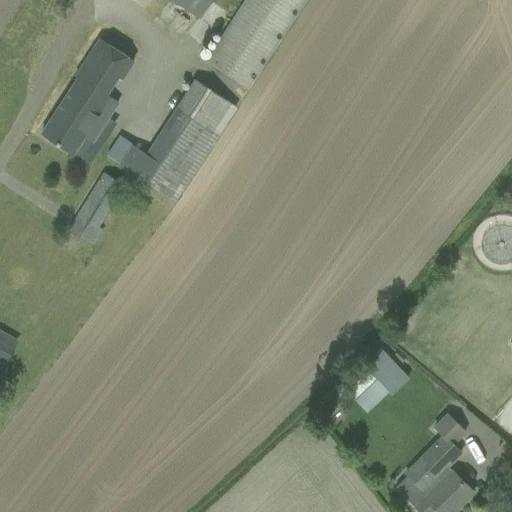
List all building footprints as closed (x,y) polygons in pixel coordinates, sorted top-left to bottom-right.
[(207,0),(170,0),(197,17),(207,0)] [(246,0),(206,62),(249,89),(306,0),(246,0)] [(135,61),(100,38),(75,76),(77,78),(41,134),(73,154),(84,137),(92,143),(118,103),(107,95),(119,77),(122,80),(135,61)] [(117,170),(172,204),(237,107),(195,80),(143,157),(130,149),(117,170)] [(103,174),(77,215),(98,228),(123,187),(103,174)] [(0,366),(2,367),(16,342),(0,332),(0,366)] [(365,369),(345,387),(357,399),(377,381),(388,393),(391,395),(408,378),(391,360),(380,349),(362,366),(365,369)] [(412,506),(418,511),(435,511),(436,511),(453,511),(473,492),(451,470),(450,471),(445,466),(447,464),(448,466),(460,453),(452,445),(464,432),(446,415),(433,428),(442,436),(405,474),(424,493),(412,506)]
